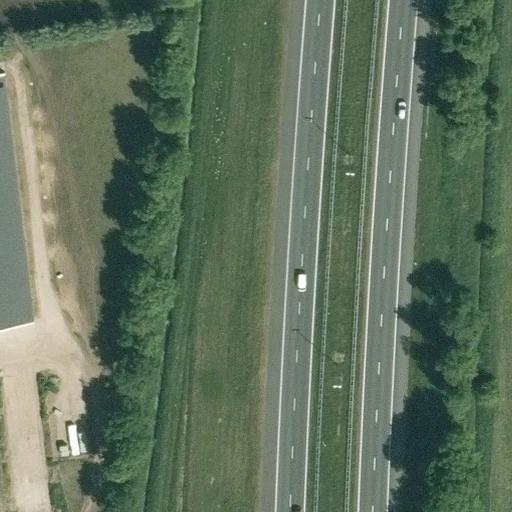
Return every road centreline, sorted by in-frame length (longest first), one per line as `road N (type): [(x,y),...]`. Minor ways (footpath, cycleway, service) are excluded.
road 1 (motorway): [(376,511),(409,0)]
road 2 (motorway): [(306,0),(279,511)]
